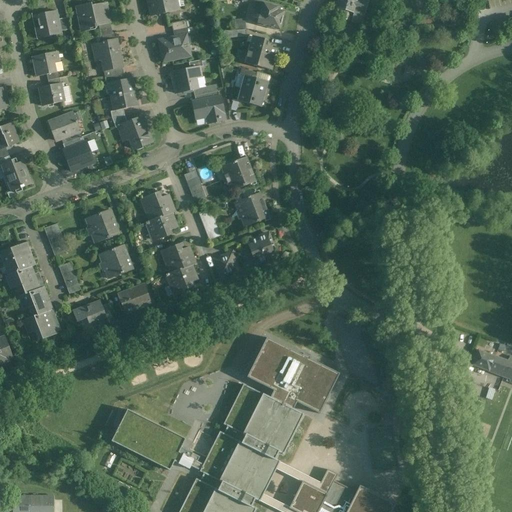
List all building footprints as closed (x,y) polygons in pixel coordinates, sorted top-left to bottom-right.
[(163,0),(148,3),(151,17),(178,11),(178,8),(184,6),(182,0),(163,0)] [(338,0),(338,1),(339,1),(336,8),(336,9),(337,9),(352,13),(353,14),(351,21),(362,24),(365,14),(368,1),(363,0),(338,0)] [(277,8),(255,2),(253,9),(261,11),(260,14),(259,14),(257,24),(274,28),(276,30),(278,30),(280,29),(281,27),(280,25),(283,13),(277,11),(277,8)] [(453,3),(442,2),(441,11),(452,11),(453,3)] [(106,3),(92,6),(91,4),(78,6),(79,12),(71,13),(71,14),(77,13),(79,20),(81,20),(83,30),(95,28),(95,29),(97,28),(96,26),(98,26),(110,24),(111,23),(106,3)] [(56,11),(37,15),(38,20),(41,35),(42,38),(60,34),(60,32),(57,20),(56,11)] [(67,18),(57,20),(60,32),(69,30),(67,18)] [(245,19),(234,20),(235,31),(246,30),(245,19)] [(186,22),(171,25),(173,32),(187,29),(186,22)] [(110,24),(98,26),(101,37),(102,36),(112,34),(110,24)] [(187,29),(173,32),(174,38),(186,35),(186,36),(189,35),(187,29)] [(235,31),(224,31),(224,38),(246,37),(246,30),(235,31)] [(112,34),(102,36),(103,42),(115,40),(114,34),(112,34)] [(174,38),(158,41),(163,62),(183,58),(183,56),(190,54),(186,36),(186,35),(174,38)] [(277,50),(264,46),(266,41),(252,37),(244,64),(272,71),(277,50)] [(103,42),(92,44),(96,62),(104,60),(106,71),(103,71),(103,72),(122,68),(117,39),(115,40),(103,42)] [(57,52),(32,57),(37,77),(46,75),(55,73),(54,72),(53,64),(59,63),(57,52)] [(201,60),(189,63),(190,69),(199,67),(199,68),(203,67),(201,60)] [(190,69),(171,73),(176,94),(193,91),(197,90),(197,89),(203,88),(199,68),(199,67),(190,69)] [(257,73),(241,69),(240,76),(245,77),(246,77),(255,79),(257,73)] [(55,73),(46,75),(47,81),(59,78),(58,72),(54,72),(55,73)] [(124,74),(104,78),(106,85),(108,84),(125,80),(124,74)] [(255,79),(246,77),(245,77),(242,89),(265,95),(268,83),(255,79)] [(59,78),(47,81),(49,87),(61,84),(59,78)] [(125,80),(108,84),(111,97),(135,92),(132,79),(125,80)] [(49,87),(39,89),(43,107),(64,102),(61,84),(49,87)] [(203,88),(197,89),(197,90),(193,91),(194,97),(218,92),(216,85),(203,88)] [(265,95),(242,89),(239,102),(261,108),(265,95)] [(135,92),(111,97),(114,111),(114,112),(123,110),(138,106),(135,92)] [(218,92),(194,97),(196,103),(219,98),(218,92)] [(196,103),(192,103),(196,119),(207,117),(209,124),(225,121),(223,113),(224,113),(220,97),(219,98),(196,103)] [(123,110),(114,112),(114,111),(110,112),(112,118),(124,116),(123,110)] [(73,114),(49,123),(55,141),(61,139),(80,132),(80,131),(73,114)] [(124,116),(112,118),(116,128),(118,127),(127,124),(124,116)] [(127,124),(118,127),(122,138),(129,136),(134,149),(152,142),(142,118),(127,124)] [(12,123),(0,127),(0,159),(9,156),(6,148),(20,143),(12,123)] [(80,132),(61,139),(63,144),(82,137),(80,131),(80,132)] [(82,137),(63,144),(66,151),(84,144),(82,137)] [(66,151),(64,152),(71,171),(94,162),(86,143),(84,144),(66,151)] [(9,156),(0,159),(0,169),(3,169),(2,166),(11,162),(9,156)] [(245,159),(223,167),(223,168),(224,168),(226,175),(228,179),(249,171),(245,159)] [(11,162),(2,166),(3,169),(12,192),(31,185),(23,162),(15,165),(14,161),(11,162)] [(195,171),(184,175),(186,181),(197,177),(195,171)] [(249,171),(228,179),(229,183),(232,190),(232,191),(254,183),(249,171)] [(197,177),(186,181),(188,186),(199,182),(197,177)] [(199,182),(188,186),(190,192),(201,187),(199,182)] [(201,187),(190,192),(192,197),(203,193),(201,187)] [(159,192),(140,200),(145,212),(149,211),(152,220),(153,221),(172,213),(172,214),(175,212),(169,195),(161,198),(159,192)] [(203,193),(192,197),(194,202),(206,198),(203,193)] [(259,194),(237,203),(240,211),(242,214),(263,206),(259,194)] [(263,206),(242,214),(243,219),(246,226),(246,227),(268,218),(263,206)] [(210,209),(199,214),(201,219),(212,215),(210,209)] [(109,211),(87,219),(90,227),(86,229),(87,233),(113,223),(109,211)] [(172,213),(153,221),(152,220),(145,223),(150,235),(153,234),(156,241),(172,235),(170,231),(177,228),(172,214),(172,213)] [(212,215),(201,219),(203,225),(214,220),(212,215)] [(214,220),(203,225),(205,230),(216,226),(214,220)] [(113,223),(87,233),(89,237),(93,235),(96,243),(118,235),(113,223)] [(57,224),(44,229),(46,235),(57,231),(58,231),(59,230),(57,224)] [(216,226),(205,230),(207,235),(218,231),(216,226)] [(59,236),(48,240),(50,245),(61,241),(63,246),(65,245),(59,230),(58,231),(59,236)] [(57,231),(46,235),(48,240),(59,236),(58,231),(57,231)] [(218,231),(207,235),(209,241),(220,237),(218,231)] [(269,234),(247,242),(253,257),(255,255),(258,263),(274,257),(271,249),(274,248),(269,234)] [(61,241),(50,245),(52,251),(63,246),(61,241)] [(27,243),(1,253),(5,264),(31,254),(27,243)] [(63,246),(52,251),(54,256),(67,251),(65,245),(63,246)] [(189,248),(183,250),(182,247),(181,247),(180,245),(161,252),(165,264),(169,263),(173,273),(192,265),(192,266),(196,264),(189,248)] [(122,246),(100,255),(104,263),(99,265),(101,269),(127,258),(122,246)] [(227,256),(214,261),(220,278),(234,273),(231,263),(238,260),(233,248),(225,251),(227,256)] [(31,254),(5,264),(9,275),(10,275),(32,267),(35,266),(31,254)] [(127,258),(101,269),(102,273),(107,271),(110,279),(132,271),(127,258)] [(70,263),(59,268),(61,273),(72,269),(70,263)] [(192,265),(173,273),(165,275),(170,287),(173,286),(176,294),(192,288),(190,283),(198,280),(192,266),(192,265)] [(32,267),(10,275),(9,275),(5,277),(10,288),(23,283),(27,294),(28,294),(40,289),(32,267)] [(72,269),(61,273),(63,278),(74,274),(72,269)] [(74,274),(63,278),(65,284),(76,279),(74,274)] [(76,279),(65,284),(67,289),(78,285),(76,279)] [(78,285),(67,289),(69,295),(80,290),(78,285)] [(143,285),(117,295),(121,305),(121,304),(125,314),(137,309),(138,310),(151,305),(143,285)] [(40,289),(28,294),(27,294),(18,297),(22,309),(36,304),(40,315),(49,312),(53,310),(44,287),(40,289)] [(100,302),(98,302),(99,305),(88,309),(87,306),(73,312),(77,323),(87,319),(91,329),(107,323),(100,302)] [(49,312),(40,315),(23,321),(27,333),(41,328),(45,339),(57,334),(49,312)] [(3,338),(0,339),(0,362),(8,359),(10,356),(3,338)] [(273,391),(270,398),(293,410),(297,403),(319,415),(339,374),(310,359),(311,358),(303,354),(302,356),(267,338),(246,378),(273,391)] [(494,357),(478,351),(472,365),(488,372),(494,357)] [(511,357),(509,357),(507,362),(494,357),(488,372),(511,380),(510,383),(511,383),(511,357)] [(279,463),(274,461),(278,452),(283,454),(303,415),(293,410),(270,398),(261,394),(252,389),(243,385),(224,425),(228,427),(224,434),(220,433),(216,439),(203,465),(183,455),(179,453),(185,439),(127,410),(111,442),(170,471),(174,462),(178,464),(189,470),(189,469),(190,467),(200,471),(200,472),(204,474),(200,482),(196,480),(179,511),(254,511),(255,509),(251,507),(255,499),(260,502),(263,495),(276,470),(279,463)] [(305,476),(279,463),(276,470),(301,482),(305,476)] [(289,508),(286,511),(390,511),(392,511),(395,504),(359,487),(356,493),(334,481),(337,475),(327,470),(320,484),(305,476),(301,482),(289,508)] [(263,495),(260,502),(280,511),(286,511),(289,508),(263,495)] [(53,511),(53,497),(13,497),(13,511),(53,511)]
